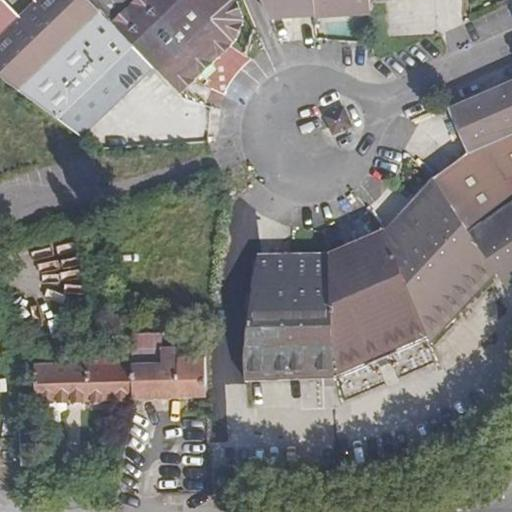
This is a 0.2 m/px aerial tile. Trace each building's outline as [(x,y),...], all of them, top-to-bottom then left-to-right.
[(116,26),(143,0),(135,0),(112,22),(116,26)] [(143,0),(116,26),(154,67),(181,98),(182,98),(217,65),(237,46),(245,26),(235,0),(143,0)] [(371,0),(273,0),(276,17),(319,14),(319,17),(338,16),(372,14),(371,0)] [(116,26),(112,22),(102,12),(19,92),(80,137),(154,67),(116,26)] [(511,133),(511,80),(439,111),(446,127),(458,156),(511,133)] [(343,110),(326,117),(333,135),(351,128),(343,110)] [(443,171),(427,182),(429,186),(492,281),(499,292),(511,282),(511,137),(461,158),(443,171)] [(384,231),(426,336),(427,339),(492,281),(429,186),(402,213),(384,231)] [(426,336),(384,231),(355,247),(330,260),(335,376),(427,339),(426,336)] [(335,376),(330,260),(288,258),(258,257),(247,356),(248,381),(335,376)] [(132,349),(134,400),(207,398),(207,358),(179,358),(179,348),(174,348),(174,344),(163,344),(163,337),(132,338),(132,345),(132,349)] [(134,400),(132,349),(120,349),(110,349),(89,350),(89,362),(40,364),(40,404),(134,400)]
